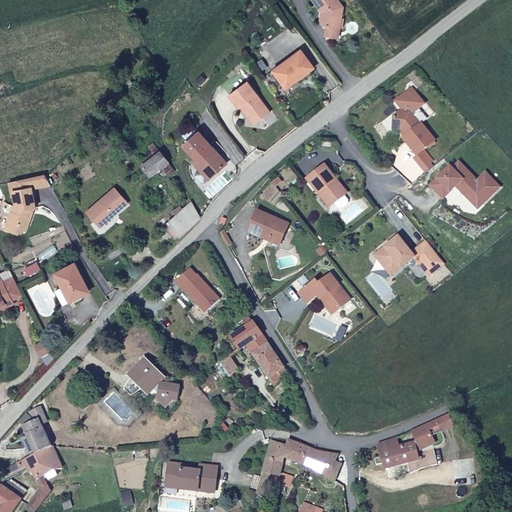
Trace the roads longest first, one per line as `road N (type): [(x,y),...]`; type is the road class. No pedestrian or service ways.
road 1 (residential): [(444,412),(367,444),(324,433),(202,230)]
road 2 (unclassified): [(202,230),(262,164),(478,0)]
road 3 (unclassified): [(0,433),(202,230)]
road 4 (unknown): [(336,108),(409,238)]
